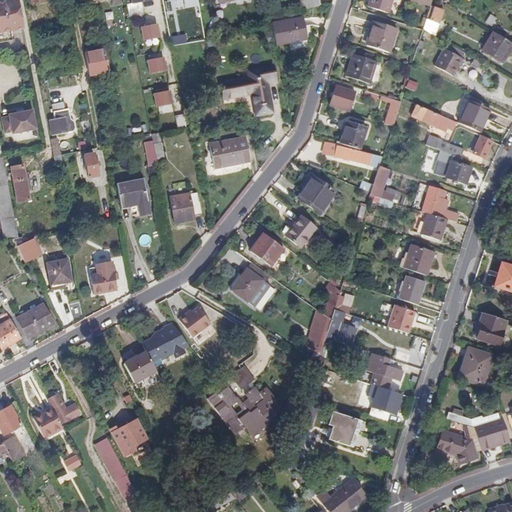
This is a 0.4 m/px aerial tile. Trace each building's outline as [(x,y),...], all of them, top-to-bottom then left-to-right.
[(0,34),(23,30),(16,0),(14,0),(0,2),(0,34)] [(297,0),(300,10),(319,7),(317,0),(297,0)] [(390,0),(369,0),(366,9),(386,15),(390,0)] [(142,3),(133,5),(128,6),(130,18),(144,15),(142,3)] [(201,13),(200,4),(186,7),(187,16),(201,13)] [(178,10),(171,11),(174,27),(182,25),(178,10)] [(38,30),(33,11),(27,13),(31,31),(38,30)] [(430,12),(423,33),(432,36),(439,15),(430,12)] [(301,20),(272,26),(273,29),(276,46),(306,40),(301,20)] [(489,34),(494,27),(485,21),(480,29),(489,34)] [(395,31),(372,24),(369,33),(370,34),(366,47),(388,54),(395,31)] [(145,42),(161,39),(158,25),(142,29),(145,42)] [(420,31),(420,32),(418,37),(430,43),(432,36),(423,33),(420,31)] [(499,65),(509,45),(490,35),(479,54),(499,65)] [(134,54),(131,39),(121,41),(124,56),(134,54)] [(458,61),(460,56),(443,48),(441,52),(458,61)] [(104,49),(85,53),(87,64),(89,75),(91,84),(106,81),(104,73),(108,72),(104,49)] [(459,61),(458,61),(441,52),(440,52),(431,70),(451,79),(459,61)] [(375,64),(351,56),(344,77),(369,85),(375,64)] [(152,75),(167,72),(165,59),(149,62),(152,75)] [(274,70),(250,74),(251,81),(222,86),(224,101),(254,95),(257,116),(272,114),(268,87),(276,85),(274,70)] [(408,79),(404,87),(415,91),(418,83),(408,79)] [(336,88),(329,106),(348,113),(355,94),(336,88)] [(376,96),(360,91),(358,98),(373,103),(376,96)] [(158,109),(174,106),(171,92),(156,95),(158,109)] [(389,127),(397,103),(390,101),(381,125),(389,127)] [(456,123),(479,133),(489,110),(467,101),(456,123)] [(66,110),(64,104),(52,106),(55,119),(51,121),(54,136),(73,133),(77,129),(75,121),(72,120),(70,109),(66,110)] [(451,131),(455,123),(415,106),(410,118),(439,131),(441,127),(451,131)] [(10,118),(2,119),(5,134),(13,133),(13,135),(37,130),(34,111),(9,116),(10,118)] [(180,131),(188,129),(185,116),(177,117),(180,131)] [(346,122),(338,142),(358,149),(365,128),(346,122)] [(253,144),(251,131),(245,131),(245,136),(210,143),(214,167),(250,161),(247,145),(253,144)] [(161,134),(153,136),(154,140),(155,146),(163,145),(161,134)] [(423,147),(441,153),(445,154),(448,146),(441,143),(441,140),(429,135),(423,147)] [(483,159),(491,141),(482,137),(474,155),(483,159)] [(58,140),(51,141),(54,157),(61,156),(58,140)] [(155,146),(154,140),(145,142),(150,166),(159,164),(158,161),(155,146)] [(3,157),(0,141),(0,220),(4,242),(10,241),(19,239),(5,164),(3,157)] [(332,156),(334,146),(321,143),(318,154),(331,157),(332,156)] [(448,146),(445,154),(458,160),(462,149),(449,144),(448,146)] [(163,145),(155,146),(158,161),(166,159),(163,145)] [(380,157),(334,146),(332,156),(377,166),(380,157)] [(457,165),(459,160),(458,160),(445,154),(441,153),(433,174),(464,185),(470,170),(457,165)] [(99,176),(95,154),(84,157),(89,178),(99,176)] [(369,193),(368,195),(378,198),(380,191),(384,179),(388,180),(391,171),(387,170),(377,166),(371,185),(369,193)] [(30,201),(23,167),(11,169),(18,203),(30,201)] [(157,168),(148,170),(150,177),(158,176),(157,168)] [(332,193),(310,179),(296,200),(318,214),(332,193)] [(357,188),(369,193),(371,185),(360,181),(357,188)] [(144,183),(117,187),(121,210),(137,207),(140,221),(151,219),(144,183)] [(446,221),(459,225),(461,217),(444,212),(448,201),(443,199),(445,191),(430,186),(421,212),(427,214),(446,221)] [(378,198),(395,204),(398,193),(396,193),(395,194),(394,194),(392,199),(391,199),(392,195),(393,191),(384,188),(383,192),(380,191),(378,198)] [(201,214),(197,193),(171,197),(175,221),(195,218),(194,215),(201,214)] [(397,204),(404,206),(407,199),(400,197),(397,204)] [(439,241),(446,221),(427,214),(420,234),(439,241)] [(314,230),(299,219),(285,239),(300,249),(314,230)] [(261,235),(243,259),(264,274),(281,250),(261,235)] [(19,239),(10,241),(15,251),(19,248),(26,262),(37,255),(35,252),(41,249),(35,239),(26,244),(22,238),(19,239)] [(403,270),(423,276),(427,262),(430,263),(433,254),(410,247),(408,254),(403,270)] [(402,260),(399,268),(403,270),(408,254),(406,254),(403,261),(402,260)] [(70,279),(66,256),(46,259),(50,282),(52,291),(66,289),(64,280),(70,279)] [(511,259),(505,258),(497,286),(511,290),(511,259)] [(116,291),(113,271),(105,272),(106,274),(90,277),(94,295),(116,291)] [(262,282),(245,271),(230,292),(247,303),(262,282)] [(405,278),(398,300),(415,306),(423,284),(405,278)] [(325,331),(332,310),(333,305),(338,291),(327,283),(322,289),(328,294),(321,315),(318,327),(311,348),(312,349),(319,351),(321,342),(325,331)] [(54,324),(43,304),(17,319),(28,338),(54,324)] [(333,305),(332,310),(342,313),(344,314),(345,309),(333,305)] [(193,306),(176,322),(192,340),(209,324),(193,306)] [(387,328),(406,334),(413,313),(394,306),(387,328)] [(332,310),(325,331),(335,334),(342,313),(332,310)] [(310,325),(318,327),(321,315),(314,312),(310,325)] [(507,322),(483,314),(480,325),(482,326),(478,341),(499,347),(507,322)] [(0,348),(1,350),(21,339),(10,320),(0,325),(0,348)] [(150,341),(139,347),(144,355),(150,365),(158,360),(160,362),(171,356),(175,360),(183,355),(181,351),(186,347),(170,326),(161,331),(152,336),(155,340),(151,342),(150,341)] [(353,329),(345,326),(341,338),(349,341),(353,329)] [(330,344),(321,342),(319,351),(317,357),(325,359),(330,344)] [(309,359),(315,362),(317,357),(319,351),(312,349),(309,359)] [(491,359),(468,352),(458,381),(482,388),(491,359)] [(368,353),(366,360),(386,367),(388,360),(368,353)] [(150,365),(144,355),(121,368),(132,386),(154,373),(150,365)] [(370,373),(366,384),(379,388),(384,390),(385,390),(389,379),(398,382),(401,372),(386,367),(366,360),(363,370),(370,373)] [(242,369),(228,379),(239,393),(253,383),(242,369)] [(357,389),(376,395),(376,396),(382,398),(379,406),(395,411),(400,395),(385,390),(384,390),(379,388),(366,384),(359,381),(357,389)] [(167,394),(173,391),(170,385),(164,389),(167,394)] [(258,397),(253,390),(244,397),(250,406),(244,410),(237,399),(235,401),(227,390),(215,398),(214,396),(207,401),(233,437),(244,429),(250,437),(259,430),(257,428),(264,423),(266,425),(276,418),(271,411),(276,407),(266,392),(258,397)] [(57,395),(46,401),(59,426),(79,416),(74,406),(64,411),(57,395)] [(304,396),(295,426),(307,430),(316,400),(310,398),(304,396)] [(346,397),(344,403),(357,407),(358,401),(346,397)] [(130,404),(127,398),(122,401),(125,407),(130,404)] [(20,428),(9,408),(0,412),(0,433),(2,437),(20,428)] [(60,429),(49,409),(30,419),(41,439),(60,429)] [(346,448),(351,434),(346,432),(350,419),(329,413),(325,425),(330,426),(325,441),(346,448)] [(502,422),(499,415),(485,420),(487,427),(502,422)] [(87,424),(84,417),(78,421),(81,427),(87,424)] [(470,424),(447,417),(445,425),(464,430),(469,445),(440,436),(435,453),(454,460),(456,467),(476,460),(474,455),(480,453),(479,452),(470,424)] [(346,432),(351,434),(353,434),(357,422),(350,419),(346,432)] [(487,427),(485,420),(485,419),(470,424),(479,452),(508,442),(502,422),(487,427)] [(143,441),(132,421),(113,432),(123,451),(143,441)] [(2,445),(12,465),(26,458),(16,438),(2,445)] [(128,511),(142,511),(105,441),(92,448),(112,484),(114,484),(128,511)] [(288,448),(286,453),(302,458),(303,452),(288,448)] [(286,455),(283,464),(288,471),(292,457),(286,455)] [(63,465),(69,475),(79,469),(73,459),(63,465)] [(290,483),(294,490),(298,487),(294,480),(290,483)] [(328,498),(322,491),(315,496),(327,511),(343,511),(364,496),(351,480),(328,498)] [(238,488),(229,493),(233,499),(236,503),(245,496),(238,488)] [(226,494),(202,507),(206,511),(209,511),(233,499),(229,493),(226,494)]
